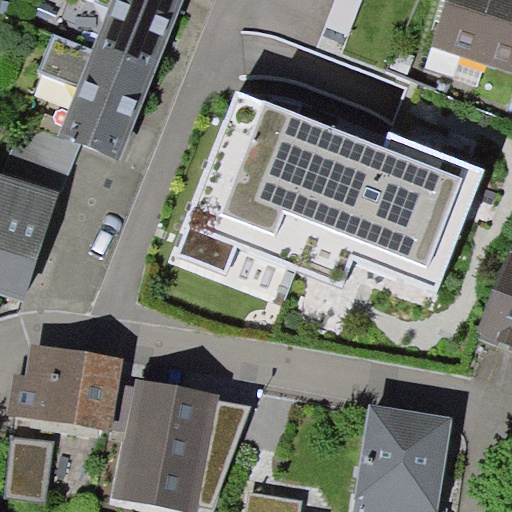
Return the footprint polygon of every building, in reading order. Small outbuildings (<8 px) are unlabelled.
[(83,0),(113,12),(94,57),(147,79),(178,0),(83,0)] [(325,81),(320,79),(332,51),(283,31),(294,3),(285,0),(244,0),(202,105),(295,142),(306,114),(311,116),(325,81)] [(358,0),(399,16),(405,0),(358,0)] [(511,0),(448,0),(434,42),(511,69),(511,0)] [(94,57),(50,39),(35,76),(79,94),(60,140),(113,161),(147,79),(94,57)] [(384,72),(363,124),(412,144),(433,92),(384,72)] [(0,297),(23,305),(56,201),(0,182),(0,297)] [(136,259),(223,291),(248,226),(161,194),(136,259)] [(511,254),(424,222),(391,308),(511,353),(511,254)] [(13,370),(6,413),(100,429),(111,363),(47,352),(44,364),(27,362),(25,372),(13,370)] [(209,399),(133,384),(111,500),(172,511),(206,511),(220,439),(202,435),(209,399)] [(348,508),(373,511),(424,511),(437,417),(362,407),(348,508)]
